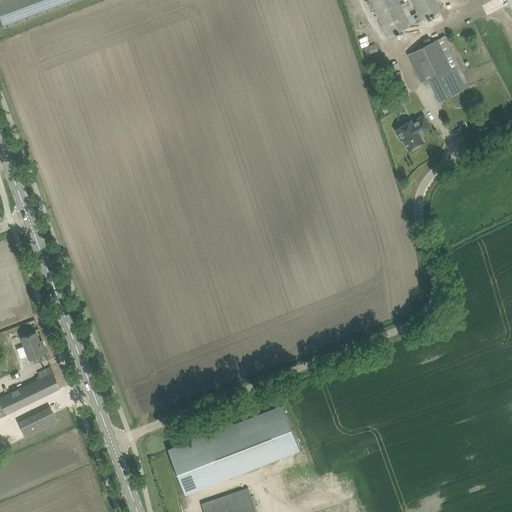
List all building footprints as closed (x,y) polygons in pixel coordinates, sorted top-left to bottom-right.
[(0,0),(0,18),(4,28),(78,0),(0,0)] [(369,0),(387,37),(444,9),(439,0),(411,0),(417,13),(411,16),(407,18),(397,0),(369,0)] [(495,0),(483,3),(485,12),(505,7),(502,0),(495,0)] [(428,78),(439,101),(469,86),(445,35),(407,53),(421,82),(428,78)] [(410,120),(395,129),(401,140),(402,139),(408,149),(412,147),(413,148),(419,144),(418,143),(422,141),(418,134),(430,127),(423,115),(411,122),(410,120)] [(21,337),(29,359),(46,352),(42,340),(39,341),(36,331),(21,337)] [(0,417),(60,388),(51,366),(45,369),(45,367),(43,368),(44,369),(37,372),(39,375),(40,377),(0,396),(0,417)] [(17,421),(26,438),(58,422),(49,405),(17,421)] [(168,450),(184,492),(299,448),(282,405),(168,450)] [(200,500),(203,511),(254,511),(248,488),(200,500)]
